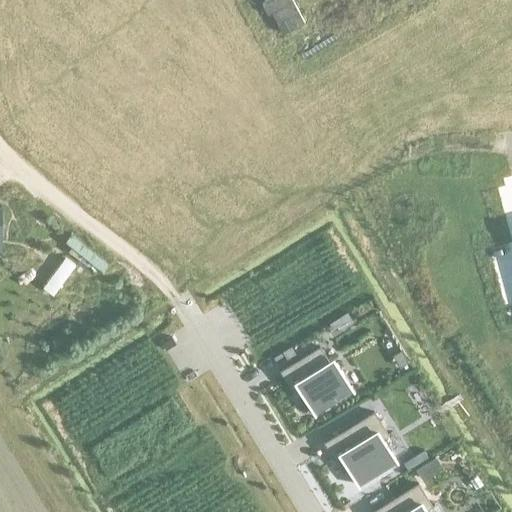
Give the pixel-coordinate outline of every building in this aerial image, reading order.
[(344,312),(333,319),(338,327),(348,320),(344,312)] [(319,346),(281,370),(290,385),(295,382),(312,409),(312,410),(313,412),(315,411),(314,411),(351,388),(352,389),(353,388),(351,385),(351,386),(336,362),(331,365),(319,346)] [(285,348),(276,354),(281,362),(290,356),(285,348)] [(373,411),(325,441),(334,457),(339,453),(356,481),(357,484),(358,483),(358,482),(395,460),(396,460),(397,459),(395,457),(381,436),(386,432),(373,411)] [(422,464),(415,468),(421,478),(428,474),(422,464)] [(417,483),(370,511),(428,511),(425,507),(430,504),(417,483)]
